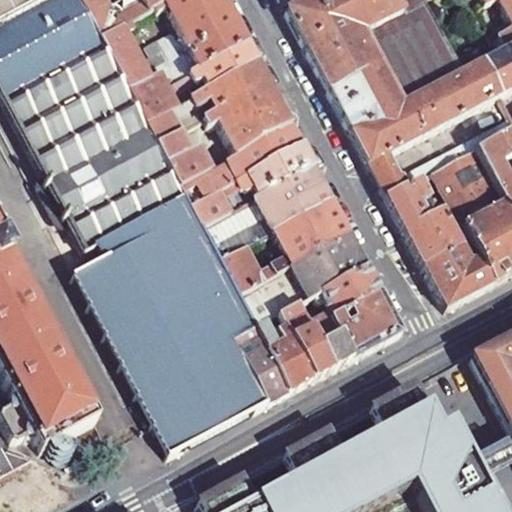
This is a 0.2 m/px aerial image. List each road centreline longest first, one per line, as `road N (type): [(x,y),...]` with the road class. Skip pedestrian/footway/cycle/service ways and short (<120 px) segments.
road 1 (residential): [(428,344),(242,0)]
road 2 (secondary): [(258,443),(312,428),(511,317)]
road 3 (secondary): [(258,443),(287,418),(428,344)]
road 4 (secondary): [(139,504),(258,443)]
